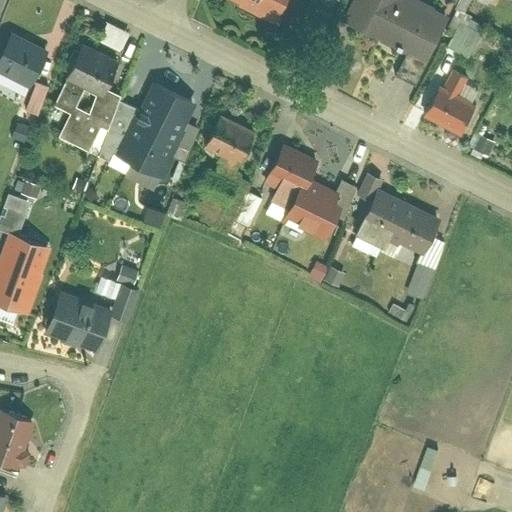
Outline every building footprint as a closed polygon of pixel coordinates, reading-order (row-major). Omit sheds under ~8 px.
[(237,0),(277,20),(286,0),(237,0)] [(418,0),(356,0),(345,22),(402,51),(425,61),(448,15),(418,0)] [(49,52),(6,36),(0,53),(0,74),(35,87),(25,114),(37,118),(48,89),(36,85),(49,52)] [(403,111),(425,61),(402,51),(380,100),(403,111)] [(118,69),(80,53),(66,85),(105,101),(108,95),(118,69)] [(438,87),(422,120),(461,138),(476,107),(458,99),(467,79),(452,72),(444,90),(438,87)] [(105,101),(66,85),(55,112),(69,118),(59,142),(89,155),(99,131),(106,134),(121,100),(108,95),(105,101)] [(190,101),(156,85),(143,111),(132,105),(124,121),(127,123),(115,148),(134,157),(132,162),(161,176),(176,144),(170,141),(190,101)] [(254,137),(218,123),(206,152),(242,167),(254,137)] [(496,144),(482,138),(475,154),(489,160),(496,144)] [(325,164),(284,146),(268,183),(282,189),(269,218),(331,244),(348,204),(314,190),(325,164)] [(382,182),(367,175),(357,199),(372,206),(377,193),(382,182)] [(442,221),(377,193),(372,206),(352,251),(377,262),(384,244),(420,259),(404,295),(420,302),(444,246),(434,241),(442,221)] [(30,204),(5,195),(0,208),(0,232),(9,235),(18,238),(30,204)] [(0,262),(0,306),(31,317),(44,279),(41,278),(51,249),(18,238),(9,235),(0,263),(0,262)] [(99,355),(110,320),(121,287),(100,280),(94,300),(59,289),(43,336),(99,355)] [(121,287),(110,320),(127,325),(138,287),(121,282),(121,287)] [(0,402),(0,455),(24,464),(32,441),(27,439),(35,414),(0,402)]
